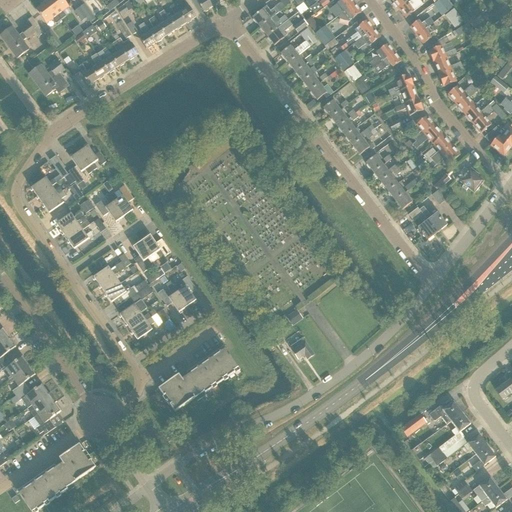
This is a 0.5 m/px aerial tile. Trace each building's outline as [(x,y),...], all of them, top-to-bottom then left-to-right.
[(63,0),(48,0),(47,2),(61,20),(66,17),(62,12),(69,7),(63,0)] [(204,12),(214,6),(209,0),(200,0),(197,2),(204,12)] [(307,0),(306,1),(303,4),(308,9),(310,8),(314,13),(321,9),(315,1),(316,0),(307,0)] [(351,0),(342,0),(330,9),(336,18),(338,17),(355,4),(351,0)] [(394,0),(393,1),(399,10),(412,0),(394,0)] [(423,5),(419,0),(412,0),(399,10),(406,18),(423,5)] [(439,0),(437,2),(445,14),(453,8),(447,0),(439,0)] [(56,24),(61,20),(47,2),(36,10),(47,24),(53,20),(56,24)] [(196,17),(187,3),(177,9),(186,23),(196,17)] [(355,4),(338,17),(340,19),(349,22),(353,18),(353,19),(361,13),(355,4)] [(95,19),(84,5),(79,8),(90,23),(95,19)] [(129,12),(124,5),(117,10),(121,17),(129,12)] [(176,30),(186,23),(177,9),(173,5),(170,7),(176,16),(170,20),(176,30)] [(266,15),(262,10),(252,18),(260,27),(275,15),(279,12),(275,7),(266,15)] [(79,8),(74,12),(81,22),(86,18),(79,8)] [(166,36),(176,30),(170,20),(164,11),(159,14),(165,23),(160,26),(166,36)] [(279,20),(275,15),(260,27),(267,37),(285,22),(288,20),(285,15),(279,20)] [(156,43),(166,36),(160,26),(154,17),(149,21),(154,30),(150,33),(156,43)] [(32,18),(26,22),(28,23),(34,30),(39,26),(32,18)] [(415,33),(417,36),(430,26),(434,23),(430,18),(421,25),(418,21),(410,28),(415,33)] [(293,25),(288,20),(267,37),(274,46),(284,38),(287,35),(284,32),(293,25)] [(303,20),(293,28),(298,34),(307,26),(303,20)] [(122,21),(116,25),(125,40),(131,36),(122,21)] [(357,34),(351,38),(352,40),(352,39),(355,43),(357,42),(361,38),(374,29),(368,21),(360,27),(362,29),(357,34)] [(484,22),(477,27),(482,34),(489,28),(484,22)] [(34,30),(28,23),(20,29),(22,33),(18,36),(12,27),(0,36),(17,59),(29,49),(23,41),(26,38),(27,39),(35,32),(34,30)] [(156,43),(150,33),(144,24),(139,28),(144,36),(140,39),(146,49),(147,48),(156,43)] [(92,26),(88,29),(92,36),(97,33),(92,26)] [(324,47),(335,39),(325,26),(315,34),(324,47)] [(430,26),(417,36),(423,45),(431,38),(429,36),(435,31),(432,28),(431,29),(430,26)] [(78,27),(72,32),(76,37),(82,32),(78,27)] [(355,43),(353,44),(358,50),(361,48),(367,44),(369,46),(373,43),(381,37),(374,29),(361,38),(357,42),(355,43)] [(61,45),(50,31),(45,34),(56,49),(61,45)] [(83,33),(75,39),(79,44),(86,38),(83,33)] [(352,40),(346,45),(349,48),(353,44),(355,43),(352,39),(352,40)] [(138,54),(132,44),(128,41),(123,44),(120,40),(116,42),(128,61),(138,54)] [(298,56),(310,47),(306,41),(293,51),(290,47),(281,54),(288,63),(298,56)] [(118,67),(128,61),(116,42),(113,44),(118,53),(112,57),(118,67)] [(433,63),(434,63),(444,59),(447,58),(457,54),(455,50),(454,50),(451,42),(429,52),(433,63)] [(374,69),(375,68),(394,53),(388,44),(376,53),(379,56),(369,63),(374,69)] [(339,45),(329,53),(333,58),(343,51),(339,45)] [(108,73),(118,67),(112,57),(109,53),(105,56),(103,52),(97,55),(100,60),(108,73)] [(393,68),(401,61),(394,53),(375,68),(374,69),(378,74),(390,64),(393,68)] [(343,72),(344,73),(349,69),(352,67),(341,54),(334,59),(341,67),(340,68),(343,72)] [(100,60),(97,55),(91,58),(97,67),(92,70),(99,80),(108,73),(100,60)] [(288,63),(295,73),(305,65),(298,56),(288,63)] [(438,72),(439,75),(452,70),(461,66),(460,63),(451,67),(447,58),(444,59),(434,63),(438,72)] [(65,70),(57,61),(49,67),(52,71),(48,74),(41,65),(29,75),(46,97),(56,89),(58,93),(68,86),(60,74),(65,70)] [(82,76),(88,86),(99,80),(92,70),(87,62),(82,65),(87,73),(82,76)] [(305,65),(295,73),(303,82),(312,74),(316,71),(314,67),(309,71),(305,65)] [(349,69),(344,73),(352,84),(362,77),(354,66),(352,67),(349,69)] [(452,70),(439,75),(440,76),(439,76),(444,87),(457,82),(454,75),(464,71),(461,66),(452,70)] [(303,82),(310,91),(319,84),(312,74),(303,82)] [(388,92),(389,96),(400,91),(413,87),(413,86),(409,75),(396,80),(399,87),(388,92)] [(364,76),(354,84),(356,88),(367,80),(364,76)] [(503,93),(508,88),(495,78),(491,83),(496,88),(493,91),(497,94),(500,91),(503,93)] [(319,84),(310,91),(317,101),(323,96),(326,100),(333,94),(327,86),(323,89),(319,84)] [(452,100),(456,104),(466,96),(474,88),(472,85),(463,92),(458,86),(448,95),(449,96),(448,97),(452,101),(452,100)] [(405,103),(405,104),(418,99),(413,87),(400,91),(389,96),(391,100),(398,97),(401,105),(405,103)] [(463,112),(464,114),(475,106),(469,99),(477,92),(474,88),(466,96),(456,104),(459,108),(458,108),(462,113),(463,112)] [(372,93),(365,97),(370,105),(377,101),(372,93)] [(418,99),(405,104),(395,109),(396,113),(407,109),(410,116),(423,111),(419,100),(418,100),(418,99)] [(511,105),(505,100),(500,106),(504,109),(503,110),(509,115),(511,113),(511,114),(511,105)] [(340,111),(333,101),(323,109),(331,118),(340,111)] [(470,120),(473,124),(483,116),(491,109),(489,105),(481,113),(475,106),(464,114),(466,116),(465,117),(469,121),(470,120)] [(483,116),(473,124),(476,128),(475,129),(479,133),(480,132),(481,134),(491,125),(486,119),(494,112),(491,109),(483,116)] [(331,118),(338,127),(347,120),(340,111),(331,118)] [(428,118),(427,117),(417,125),(422,131),(413,139),(416,142),(435,126),(431,122),(432,121),(429,117),(428,118)] [(338,127),(343,133),(345,137),(355,129),(347,120),(338,127)] [(401,120),(391,126),(394,131),(404,125),(401,120)] [(438,130),(435,126),(416,142),(412,145),(416,149),(429,139),(433,144),(443,136),(441,134),(442,133),(438,129),(438,130)] [(500,137),(511,147),(511,146),(511,130),(509,128),(506,132),(498,126),(494,130),(500,137)] [(345,137),(352,146),(362,139),(355,129),(345,137)] [(490,146),(504,157),(511,147),(500,137),(494,130),(485,137),(491,145),(490,146)] [(445,138),(443,136),(433,144),(439,152),(437,154),(434,150),(428,155),(433,161),(451,146),(449,142),(446,137),(445,138)] [(352,146),(360,155),(369,148),(371,151),(374,148),(369,142),(366,144),(362,139),(352,146)] [(98,161),(101,166),(106,162),(99,152),(95,156),(88,146),(79,152),(93,172),(97,169),(93,164),(98,161)] [(455,150),(451,146),(433,161),(436,165),(444,157),(450,164),(460,155),(459,154),(459,153),(456,149),(455,150)] [(408,149),(405,151),(408,155),(414,150),(411,147),(408,149)] [(85,170),(89,175),(93,172),(79,152),(70,158),(81,173),(85,170)] [(366,163),(373,173),(383,166),(375,156),(366,163)] [(425,162),(418,168),(422,172),(429,167),(425,162)] [(55,169),(63,179),(64,178),(68,175),(61,165),(55,169)] [(373,173),(376,176),(381,182),(390,175),(383,166),(373,173)] [(78,185),(84,181),(74,168),(69,172),(70,174),(76,182),(78,185)] [(465,169),(459,177),(463,180),(461,183),(474,193),(475,191),(477,191),(479,188),(479,186),(483,182),(476,177),(477,175),(471,171),(470,172),(465,169)] [(31,188),(37,197),(52,186),(63,179),(60,175),(49,183),(43,174),(35,179),(38,183),(31,188)] [(68,175),(64,178),(70,186),(76,182),(70,174),(68,175)] [(381,182),(388,191),(397,184),(390,175),(381,182)] [(108,193),(113,190),(107,182),(103,185),(108,193)] [(388,191),(395,201),(404,193),(397,184),(388,191)] [(37,197),(43,205),(58,195),(62,191),(60,188),(55,191),(52,186),(37,197)] [(133,200),(125,187),(119,190),(123,196),(118,199),(114,193),(110,196),(124,217),(133,211),(128,203),(133,200)] [(432,195),(439,205),(447,198),(440,189),(432,195)] [(58,195),(43,205),(49,214),(64,204),(61,200),(66,196),(62,191),(58,195)] [(76,202),(83,197),(80,192),(73,197),(76,202)] [(395,201),(402,210),(412,203),(404,193),(395,201)] [(109,213),(116,223),(124,217),(110,196),(105,199),(110,205),(106,208),(101,202),(95,206),(103,217),(109,213)] [(81,208),(85,214),(93,209),(89,202),(81,208)] [(423,207),(419,210),(437,233),(447,226),(438,213),(432,218),(423,207)] [(423,215),(428,221),(418,228),(428,241),(437,233),(419,210),(418,208),(408,215),(414,222),(423,215)] [(93,218),(98,215),(95,210),(90,213),(93,218)] [(77,222),(84,217),(81,213),(74,218),(71,214),(56,224),(62,233),(77,222)] [(77,222),(62,233),(68,241),(83,230),(90,225),(84,217),(77,222)] [(94,223),(101,233),(106,229),(99,219),(94,223)] [(86,235),(83,230),(68,241),(74,250),(89,239),(94,236),(91,232),(86,235)] [(142,241),(155,261),(159,258),(156,253),(160,250),(165,257),(171,253),(162,239),(156,243),(150,235),(142,241)] [(151,264),(155,261),(142,241),(133,247),(139,256),(134,260),(143,273),(149,269),(143,262),(148,259),(151,264)] [(131,264),(124,255),(119,258),(126,268),(131,264)] [(126,268),(122,262),(110,270),(108,267),(94,277),(100,286),(114,276),(119,272),(126,268)] [(167,264),(161,268),(165,274),(171,270),(167,264)] [(182,264),(177,268),(181,273),(186,270),(182,264)] [(120,284),(114,276),(100,286),(105,294),(120,284)] [(151,276),(147,279),(151,284),(155,281),(151,276)] [(164,277),(160,280),(163,285),(168,282),(164,277)] [(187,307),(196,301),(191,294),(197,290),(187,277),(182,281),(182,282),(174,288),(180,296),(187,307)] [(145,281),(135,288),(138,293),(148,286),(145,281)] [(166,285),(173,295),(169,298),(163,290),(158,294),(167,307),(172,304),(179,313),(187,307),(174,288),(170,282),(166,285)] [(111,303),(126,293),(131,289),(128,285),(123,289),(120,284),(105,294),(111,303)] [(143,300),(153,293),(148,286),(139,293),(143,300)] [(141,301),(141,300),(120,315),(126,324),(141,313),(140,313),(147,309),(146,308),(147,308),(142,301),(141,301)] [(163,310),(157,314),(164,324),(170,320),(163,310)] [(292,326),(303,319),(297,311),(286,318),(292,326)] [(126,324),(132,332),(146,322),(146,321),(151,318),(148,314),(144,318),(141,313),(126,324)] [(146,321),(146,322),(132,332),(138,340),(152,330),(150,326),(154,323),(151,318),(146,321)] [(0,331),(0,345),(9,338),(3,329),(0,331)] [(16,348),(9,338),(0,345),(0,365),(7,361),(4,356),(16,348)] [(290,347),(293,351),(298,360),(305,355),(307,360),(314,355),(303,339),(290,347)] [(195,399),(197,402),(206,395),(205,394),(212,389),(211,387),(215,384),(216,386),(224,381),(223,379),(227,376),(228,378),(235,373),(234,371),(238,368),(225,349),(182,380),(179,375),(158,389),(164,397),(165,396),(171,404),(170,405),(175,413),(195,399)] [(9,380),(13,378),(29,366),(23,357),(10,366),(7,361),(0,365),(0,373),(3,371),(9,380)] [(35,375),(29,366),(13,378),(19,387),(12,391),(16,396),(26,389),(23,384),(35,375)] [(511,382),(510,380),(495,391),(502,400),(511,392),(511,382)] [(26,389),(16,396),(19,401),(22,400),(28,408),(48,394),(42,385),(30,394),(26,389)] [(28,408),(34,417),(55,403),(57,402),(50,392),(48,394),(28,408)] [(440,407),(429,415),(433,421),(435,421),(441,417),(447,425),(451,422),(462,414),(453,402),(443,410),(440,407)] [(34,417),(40,426),(36,429),(39,434),(43,432),(46,435),(54,429),(49,421),(61,412),(55,403),(34,417)] [(406,437),(425,422),(419,414),(400,429),(406,437)] [(451,422),(455,428),(451,431),(455,437),(471,425),(462,414),(451,422)] [(12,429),(16,427),(12,420),(8,423),(12,429)] [(9,432),(12,429),(8,423),(4,425),(9,432)] [(478,435),(467,444),(475,455),(487,446),(478,435)] [(38,511),(45,506),(44,504),(48,501),(49,503),(56,498),(55,496),(59,493),(60,495),(67,490),(68,492),(78,485),(76,482),(96,468),(91,461),(89,462),(83,453),(85,452),(79,445),(59,459),(62,464),(19,494),(31,511),(32,511),(37,509),(38,511)] [(495,457),(487,446),(475,455),(480,461),(472,467),(476,472),(484,466),(495,457)] [(433,461),(443,454),(438,448),(429,456),(433,461)] [(447,459),(443,454),(433,461),(437,467),(447,459)] [(424,459),(428,465),(430,464),(434,469),(437,467),(433,461),(429,456),(424,459)] [(473,491),(481,503),(487,498),(498,489),(490,478),(473,491)] [(458,494),(468,487),(464,481),(454,489),(458,494)] [(472,492),(468,487),(458,494),(462,499),(472,492)] [(487,498),(481,503),(485,507),(491,503),(496,509),(511,496),(511,487),(503,495),(498,489),(487,498)] [(20,501),(16,496),(12,499),(15,504),(20,501)] [(451,502),(450,503),(457,511),(463,511),(454,500),(451,502)]
